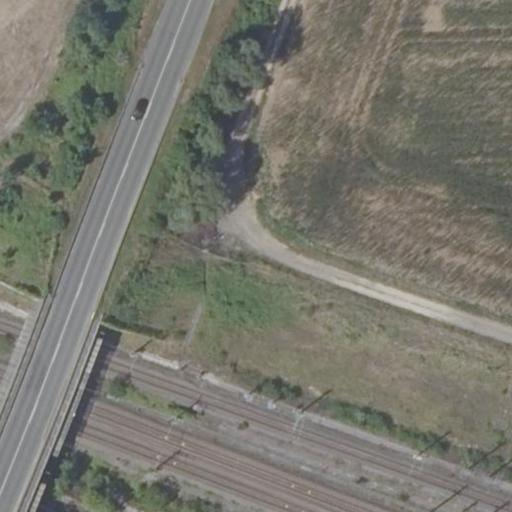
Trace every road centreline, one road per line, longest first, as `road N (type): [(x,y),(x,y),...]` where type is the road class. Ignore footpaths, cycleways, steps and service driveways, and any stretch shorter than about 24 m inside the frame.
road 1 (tertiary): [(0,493),(191,0)]
road 2 (track): [(312,0),(261,146),(251,199),(257,237),(295,265),(511,334)]
